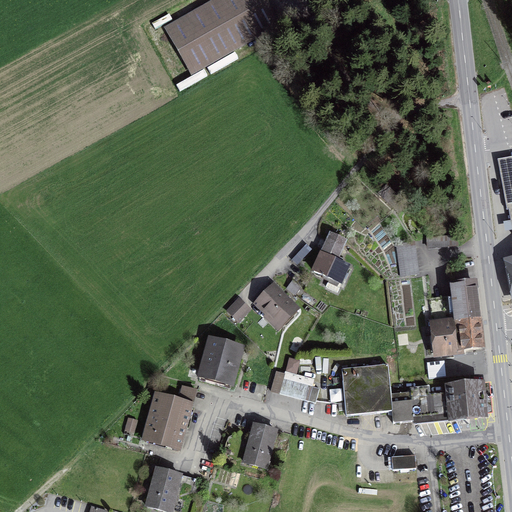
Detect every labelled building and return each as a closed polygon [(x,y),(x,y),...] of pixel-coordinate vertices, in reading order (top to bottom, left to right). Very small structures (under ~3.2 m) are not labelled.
[(264,0),(219,0),(166,30),(191,74),(278,24),(264,0)] [(511,162),(504,164),(499,172),(507,211),(508,210),(509,216),(511,229),(511,162)] [(379,195),(394,209),(401,201),(387,187),(379,195)] [(330,235),(321,255),(337,262),(345,242),(330,235)] [(456,237),(428,239),(429,249),(457,247),(456,237)] [(306,243),(292,258),(297,263),(312,248),(306,243)] [(401,276),(417,274),(412,244),(397,246),(401,276)] [(321,255),(313,272),(330,279),(340,284),(348,267),(337,262),(321,255)] [(340,284),(330,279),(326,287),(337,292),(341,284),(340,284)] [(449,323),(453,350),(463,349),(482,347),(475,284),(467,285),(467,281),(460,282),(460,286),(452,287),(453,299),(430,302),(433,325),(449,323)] [(287,289),(295,295),(300,288),(292,283),(287,289)] [(297,310),(273,286),(265,295),(262,293),(254,302),(256,304),(268,315),(269,314),(281,327),(297,310)] [(249,311),(239,301),(228,312),(238,322),(249,311)] [(463,349),(453,350),(449,323),(433,325),(432,325),(436,357),(464,354),(463,349)] [(200,377),(231,386),(242,350),(210,341),(200,377)] [(444,362),(427,363),(429,379),(446,377),(444,362)] [(410,389),(410,394),(391,395),(388,366),(342,370),(346,417),(392,412),(393,424),(413,422),(413,423),(414,424),(415,425),(416,425),(417,425),(455,421),(455,418),(485,415),(482,385),(452,388),(452,394),(430,396),(429,387),(410,389)] [(279,394),(308,402),(312,387),(283,379),(279,394)] [(144,440),(179,450),(191,405),(192,406),(196,391),(182,387),(178,402),(156,396),(144,440)] [(133,433),(136,422),(129,419),(126,431),(133,433)] [(266,468),(276,432),(254,426),(244,463),(266,469),(266,468)] [(415,456),(392,458),(392,471),(416,469),(415,456)] [(165,511),(171,511),(176,492),(192,496),(196,481),(157,470),(146,507),(165,511)]
